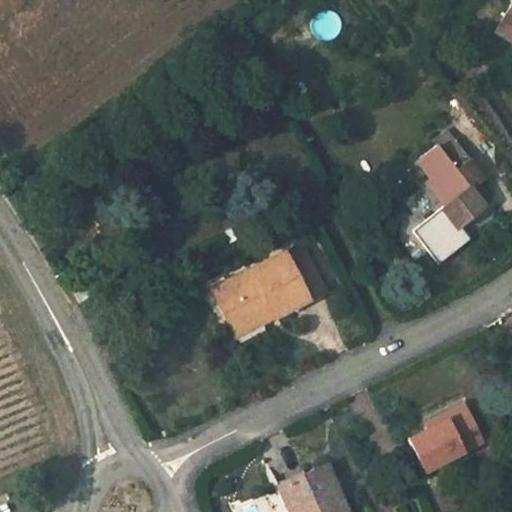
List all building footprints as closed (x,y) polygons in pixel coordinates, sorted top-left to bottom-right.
[(511,41),(511,3),(495,31),(511,41)] [(443,128),(429,139),(432,143),(412,158),(444,199),(409,226),(438,263),(471,238),(460,224),(485,206),(480,199),(487,193),(480,184),(486,179),(470,158),(468,160),(443,128)] [(270,308),(275,317),(322,291),(324,290),(299,244),(225,284),(223,281),(208,289),(215,304),(218,303),(231,328),(270,308)] [(78,301),(97,291),(90,277),(70,287),(78,301)] [(236,337),(275,317),(270,308),(231,328),(233,332),(236,337)] [(425,423),(429,429),(467,410),(464,404),(425,423)] [(482,441),(467,410),(429,429),(409,439),(424,470),(482,441)] [(300,503),(304,511),(349,511),(327,463),(280,484),(290,508),(300,503)] [(240,511),(236,493),(214,498),(217,511),(240,511)] [(291,511),(304,511),(300,503),(290,508),(291,511)]
